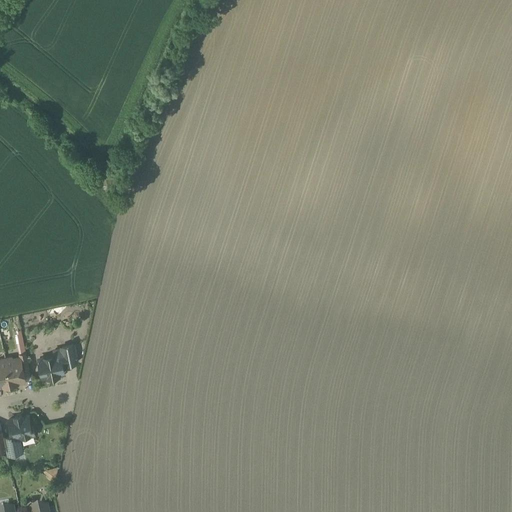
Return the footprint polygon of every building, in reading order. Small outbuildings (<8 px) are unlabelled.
[(74,345),(63,347),(64,354),(66,364),(66,365),(77,362),(74,345)] [(29,368),(26,353),(20,354),(21,358),(21,357),(24,369),(29,368)] [(64,354),(39,359),(43,377),(49,376),(50,378),(59,376),(59,374),(65,373),(63,364),(66,364),(64,354)] [(21,358),(14,359),(12,357),(6,359),(12,386),(18,385),(20,382),(26,381),(24,369),(21,357),(21,358)] [(0,386),(3,386),(5,387),(12,386),(6,359),(1,360),(0,360),(0,386)] [(29,416),(23,417),(22,415),(15,417),(16,419),(9,420),(13,436),(14,445),(21,444),(19,437),(35,434),(33,423),(31,424),(29,416)] [(13,436),(4,437),(7,449),(8,455),(22,452),(21,444),(14,445),(13,436)]
